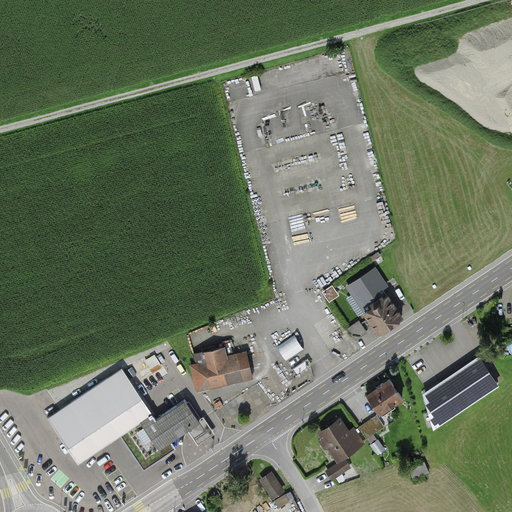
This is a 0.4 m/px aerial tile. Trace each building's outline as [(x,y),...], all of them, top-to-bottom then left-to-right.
[(387,283),(375,266),(347,285),(377,330),(402,313),(387,290),(382,294),(378,288),(387,283)] [(340,296),(333,286),(323,292),(330,303),(340,296)] [(349,326),(356,338),(368,332),(361,319),(349,326)] [(305,350),(297,337),(278,349),(287,361),(305,350)] [(253,376),(247,352),(226,357),(224,347),(197,353),(200,363),(193,365),(199,390),(253,376)] [(479,351),(423,389),(434,426),(500,382),(479,351)] [(156,419),(122,369),(50,418),(80,463),(129,429),(148,457),(187,430),(198,445),(214,434),(188,397),(156,419)] [(403,398),(389,378),(367,392),(381,413),(403,398)] [(228,417),(248,408),(242,397),(222,406),(228,417)] [(362,424),(370,436),(387,425),(379,413),(362,424)] [(350,431),(340,417),(318,432),(339,462),(327,470),(335,481),(353,468),(344,455),(363,442),(354,428),(350,431)] [(386,449),(379,439),(371,445),(378,455),(386,449)] [(285,491),(272,472),(261,479),(274,498),(285,491)]
